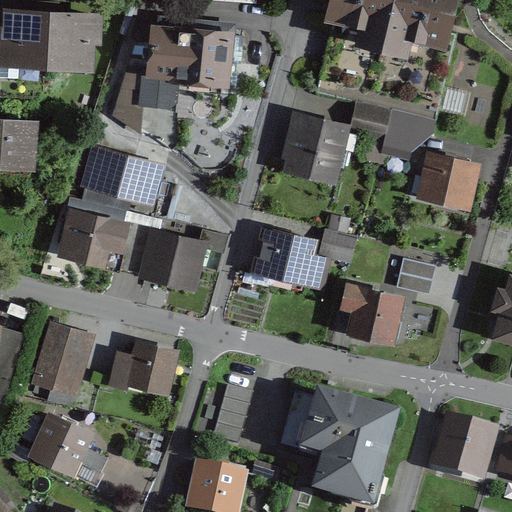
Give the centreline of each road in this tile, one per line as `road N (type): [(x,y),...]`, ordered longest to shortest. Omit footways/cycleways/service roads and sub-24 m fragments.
road 1 (residential): [(210,333),(299,0)]
road 2 (residential): [(439,383),(210,333)]
road 3 (residential): [(210,333),(0,281)]
road 4 (residential): [(150,511),(210,333)]
road 5 (residential): [(439,383),(402,511)]
